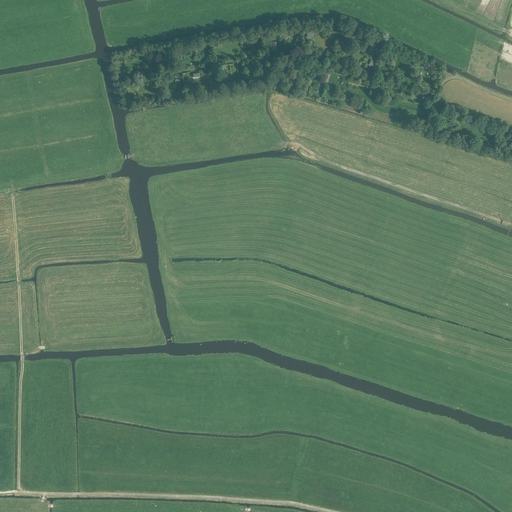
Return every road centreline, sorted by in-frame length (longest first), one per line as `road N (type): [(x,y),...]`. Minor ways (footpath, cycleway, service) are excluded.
road 1 (track): [(103,162),(289,143),(346,170),(511,223)]
road 2 (track): [(173,69),(283,51),(419,95),(440,94),(456,78),(511,100)]
road 3 (track): [(0,186),(11,184),(19,284),(18,491)]
road 4 (track): [(331,511),(240,499),(18,491)]
